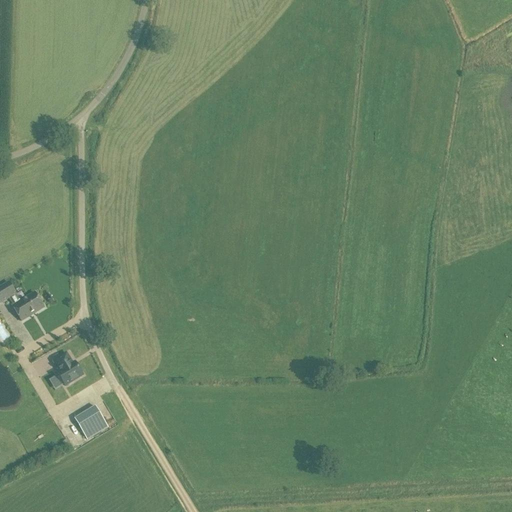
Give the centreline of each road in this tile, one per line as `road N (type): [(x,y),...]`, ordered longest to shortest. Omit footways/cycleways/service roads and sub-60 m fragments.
road 1 (unclassified): [(115,382),(85,314),(80,119)]
road 2 (track): [(194,511),(115,382)]
road 3 (unclassified): [(80,119),(121,69),(145,0)]
